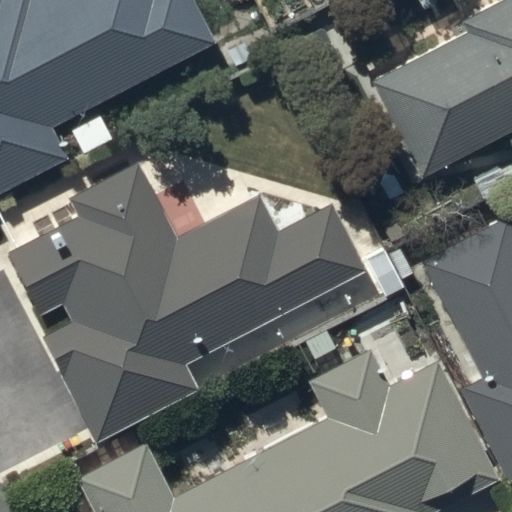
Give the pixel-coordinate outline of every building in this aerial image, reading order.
[(0,0),(0,190),(67,159),(51,125),(214,48),(191,0),(0,0)] [(511,0),(501,0),(460,22),(466,32),(370,83),(421,178),(511,129),(511,0)] [(136,163),(71,197),(81,216),(4,256),(36,316),(60,303),(70,323),(39,339),(94,442),(198,388),(185,364),(362,270),(328,205),(277,232),(257,196),(176,239),(136,163)] [(511,238),(506,225),(423,264),(477,378),(456,388),(502,484),(511,478),(511,238)] [(144,443),(75,478),(93,511),(433,511),(494,481),(434,363),(387,387),(368,350),(310,380),(330,418),(171,498),(144,443)]
